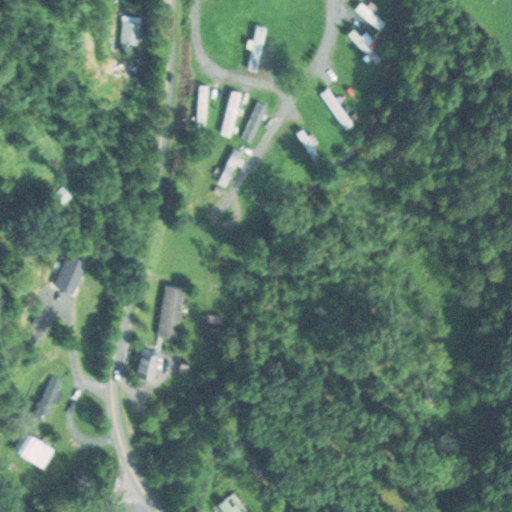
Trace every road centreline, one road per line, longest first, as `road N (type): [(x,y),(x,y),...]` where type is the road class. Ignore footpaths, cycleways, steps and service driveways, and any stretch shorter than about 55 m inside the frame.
road 1 (tertiary): [(156,511),(126,463),(110,396),(154,178),(169,0)]
road 2 (residential): [(298,88),(233,78),(205,63),(195,0),(330,18),(316,64),(222,212)]
